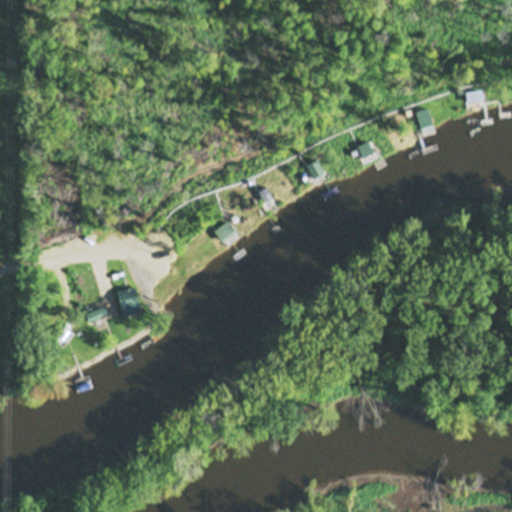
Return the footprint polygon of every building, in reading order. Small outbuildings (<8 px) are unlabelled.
[(466,88),(482,87),(484,98),(467,100),(466,88)] [(416,107),(429,103),(433,119),(421,123),(416,107)] [(363,153),(358,142),(368,137),(374,148),(363,153)] [(307,161),(318,155),(322,162),(321,162),(324,168),(314,174),(307,161)] [(261,192),(269,187),(275,198),(266,202),(261,192)] [(225,242),(217,231),(230,221),(239,232),(225,242)] [(137,293),(141,308),(123,313),(119,298),(137,293)] [(89,319),(86,310),(89,309),(88,306),(91,304),(92,307),(105,302),(108,312),(89,319)]
